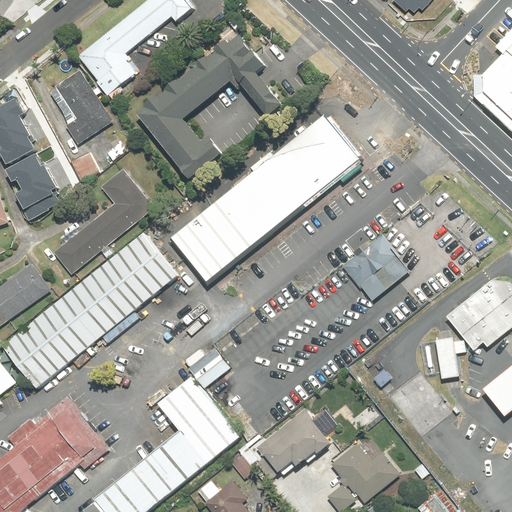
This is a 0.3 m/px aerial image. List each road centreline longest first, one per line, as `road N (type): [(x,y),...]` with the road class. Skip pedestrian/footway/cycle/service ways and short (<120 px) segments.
road 1 (unknown): [(379,196),(431,260),(373,316)]
road 2 (primary): [(416,87),(511,177)]
road 3 (primary): [(321,0),(416,87)]
